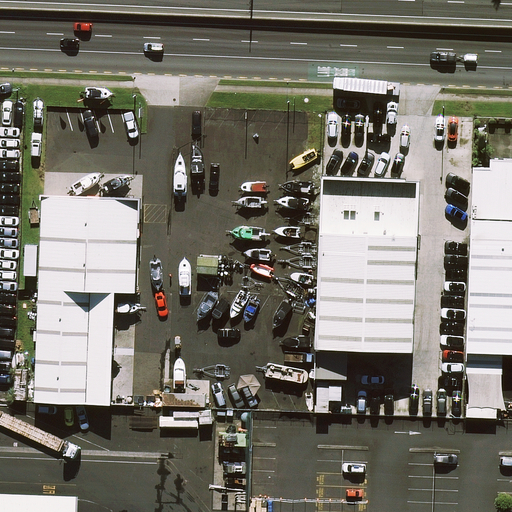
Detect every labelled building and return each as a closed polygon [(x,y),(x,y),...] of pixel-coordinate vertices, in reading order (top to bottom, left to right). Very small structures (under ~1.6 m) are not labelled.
[(511,160),(493,159),(492,168),(475,167),(467,375),(506,377),(506,355),(511,354),(511,160)] [(421,182),(324,178),(316,378),(350,379),(351,350),(413,353),(421,182)] [(46,189),(38,388),(101,391),(105,286),(132,287),(136,193),(46,189)] [(218,275),(218,257),(198,257),(197,275),(218,275)] [(255,487),(253,511),(284,511),(285,488),(255,487)] [(0,511),(65,511),(66,497),(0,494),(0,511)]
